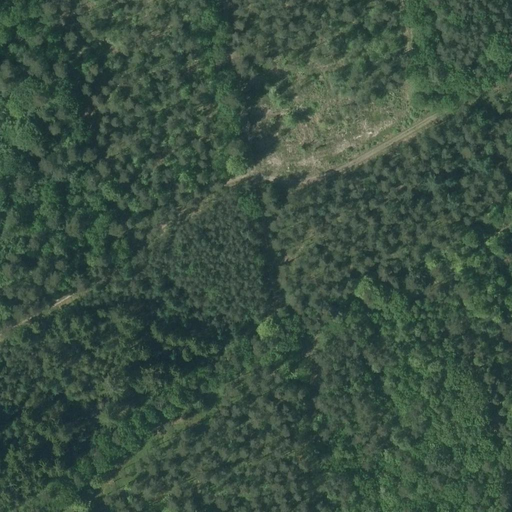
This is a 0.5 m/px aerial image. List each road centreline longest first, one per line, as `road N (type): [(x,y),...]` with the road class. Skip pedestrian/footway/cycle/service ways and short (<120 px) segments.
road 1 (track): [(511,221),(383,297),(301,326),(288,308),(252,183),(220,0)]
road 2 (track): [(0,332),(78,288),(226,181),(251,173)]
road 3 (track): [(511,72),(324,177),(293,182),(251,173)]
